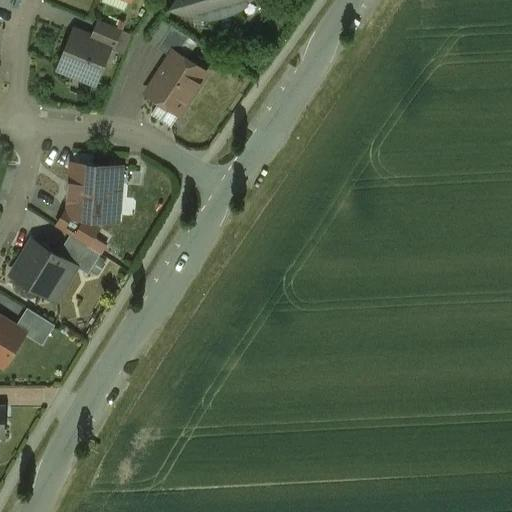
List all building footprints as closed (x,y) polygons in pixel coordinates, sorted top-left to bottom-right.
[(174,0),(169,9),(183,15),(196,18),(210,19),(225,16),(238,12),(251,2),(253,0),(174,0)] [(122,30),(99,21),(94,36),(97,43),(110,49),(110,50),(114,51),(122,30)] [(189,37),(172,26),(158,48),(170,56),(174,51),(178,54),(189,37)] [(86,39),(75,34),(75,33),(74,32),(59,68),(96,84),(110,50),(110,49),(97,43),(94,36),(86,39)] [(178,54),(174,51),(170,56),(146,94),(179,115),(207,73),(178,54)] [(122,167),(72,164),(68,210),(68,217),(89,219),(118,221),(122,167)] [(89,219),(68,217),(68,210),(67,210),(57,227),(87,246),(98,229),(87,222),(89,219)] [(71,264),(33,241),(13,275),(43,294),(54,277),(60,281),(71,264)] [(101,254),(90,248),(80,263),(82,271),(88,275),(101,254)] [(55,325),(27,308),(15,327),(24,333),(24,334),(43,346),(55,325)] [(15,327),(0,317),(0,363),(4,366),(24,334),(24,333),(15,327)]
